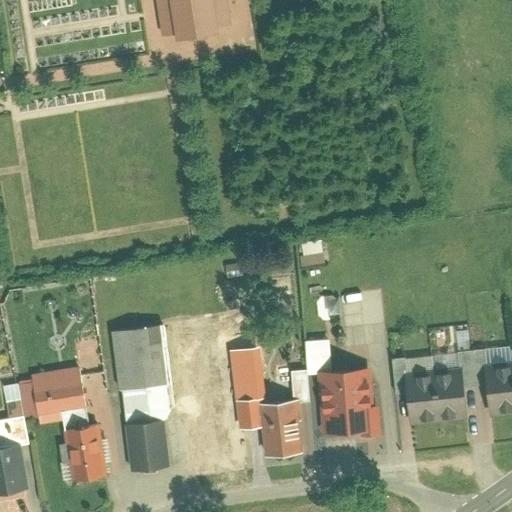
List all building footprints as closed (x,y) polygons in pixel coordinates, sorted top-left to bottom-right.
[(155,0),(159,20),(173,18),(174,25),(229,16),(226,0),(155,0)] [(298,241),(301,264),(322,262),(319,238),(298,241)] [(157,322),(109,327),(119,417),(167,412),(157,322)] [(31,376),(39,418),(93,408),(85,366),(31,376)] [(329,439),(383,432),(374,366),(320,373),(329,439)] [(511,366),(490,370),(498,418),(511,415),(511,366)] [(466,368),(437,373),(445,424),(474,419),(466,368)] [(437,373),(409,377),(417,428),(445,424),(437,373)] [(268,460),(312,456),(306,400),(262,404),(268,460)] [(63,414),(67,431),(94,425),(90,408),(63,414)] [(0,421),(0,437),(2,446),(0,446),(0,493),(44,483),(33,438),(27,415),(0,421)] [(176,420),(124,430),(132,472),(184,462),(176,420)] [(184,428),(188,464),(255,457),(251,421),(184,428)] [(105,423),(67,431),(77,480),(115,472),(105,423)]
